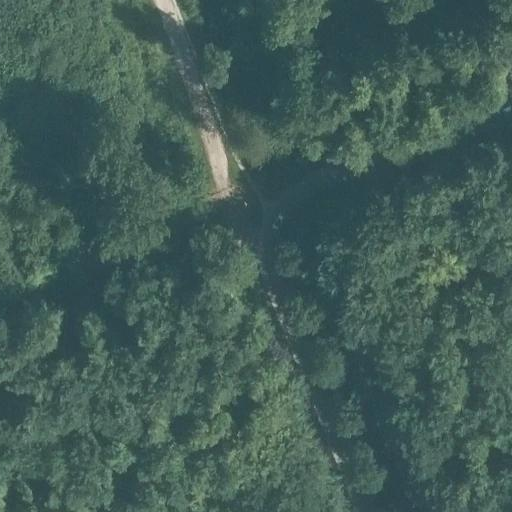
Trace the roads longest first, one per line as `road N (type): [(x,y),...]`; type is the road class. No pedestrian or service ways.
road 1 (unclassified): [(362,511),(260,251),(265,237),(272,219),(310,187),(511,107)]
road 2 (unknown): [(80,511),(167,417),(168,296),(176,269),(265,237)]
road 3 (track): [(265,237),(244,227),(225,191),(152,0)]
